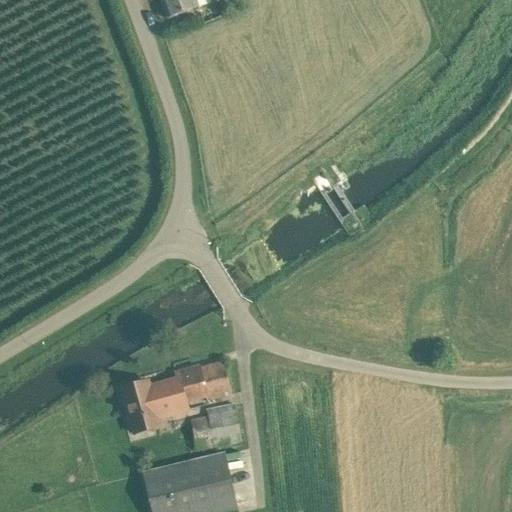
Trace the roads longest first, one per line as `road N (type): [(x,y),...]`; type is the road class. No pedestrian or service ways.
road 1 (unclassified): [(177,223),(229,306),(265,342),(442,380),(511,382)]
road 2 (unclassified): [(177,223),(179,147),(130,0)]
road 3 (unclassified): [(0,356),(109,290),(177,223)]
